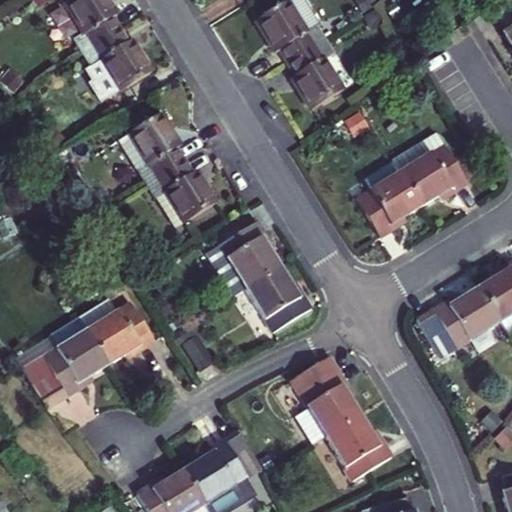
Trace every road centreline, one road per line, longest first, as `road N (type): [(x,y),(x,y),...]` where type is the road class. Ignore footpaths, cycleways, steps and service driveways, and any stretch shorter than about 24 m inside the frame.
road 1 (residential): [(360,313),(165,0)]
road 2 (residential): [(117,456),(360,313)]
road 3 (residential): [(463,511),(430,426),(360,313)]
road 4 (residential): [(360,313),(511,216)]
